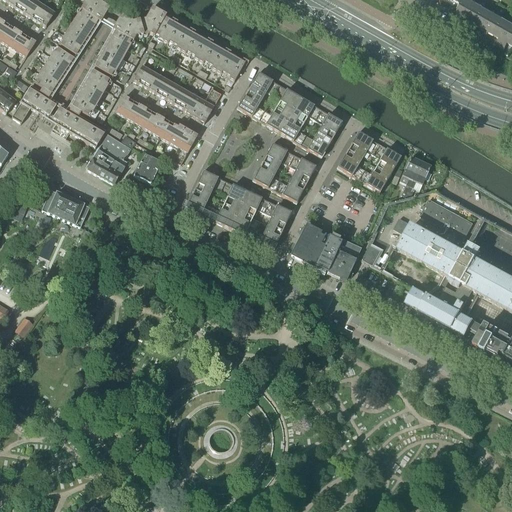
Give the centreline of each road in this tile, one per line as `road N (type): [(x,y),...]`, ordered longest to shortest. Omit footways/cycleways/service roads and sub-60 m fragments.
road 1 (secondary): [(268,0),(461,105),(511,124)]
road 2 (residential): [(511,401),(270,276)]
road 3 (secondary): [(511,102),(313,7)]
road 4 (residential): [(255,62),(169,228)]
road 5 (residential): [(270,276),(353,123)]
road 6 (residential): [(169,228),(25,152)]
road 7 (residential): [(143,0),(255,62)]
